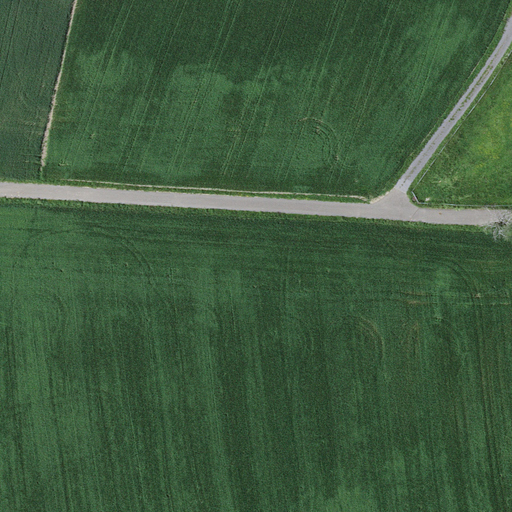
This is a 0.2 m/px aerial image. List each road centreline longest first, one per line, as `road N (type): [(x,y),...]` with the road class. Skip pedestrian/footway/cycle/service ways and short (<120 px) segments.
road 1 (track): [(0,190),(511,214)]
road 2 (track): [(388,211),(511,36)]
